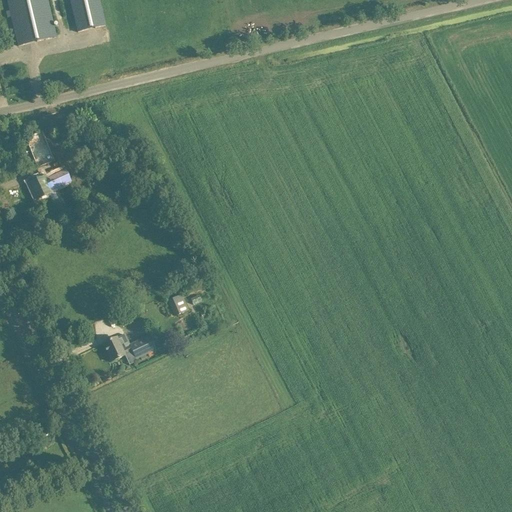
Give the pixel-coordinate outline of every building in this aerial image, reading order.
[(7,0),(16,37),(18,47),(56,38),(47,0),(7,0)] [(70,0),(76,23),(78,33),(105,27),(99,0),(70,0)] [(43,132),(26,138),(29,148),(37,168),(54,162),(62,158),(61,156),(54,137),(46,140),(43,132)] [(71,150),(75,161),(96,154),(92,143),(71,150)] [(78,164),(83,176),(106,165),(101,153),(78,164)] [(37,200),(46,196),(51,194),(49,190),(70,181),(65,171),(45,181),(43,177),(29,183),(37,200)] [(67,199),(63,201),(68,213),(72,211),(67,199)] [(169,306),(175,317),(189,310),(183,299),(169,306)] [(125,334),(103,345),(111,362),(132,352),(136,360),(160,348),(153,334),(130,345),(125,334)]
